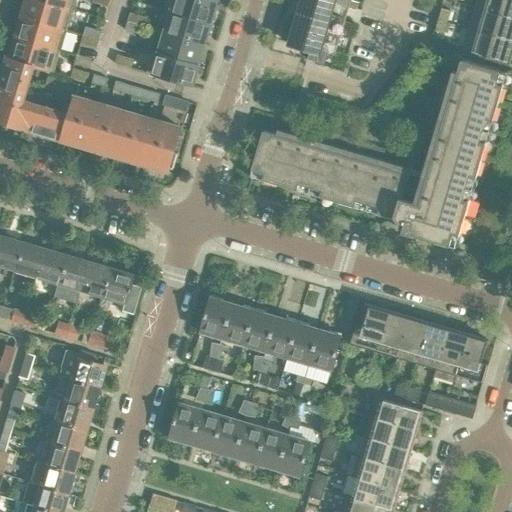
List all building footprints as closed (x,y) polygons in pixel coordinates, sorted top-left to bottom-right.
[(25,9),(23,17),(67,29),(73,9),(42,0),(24,0),(22,8),(25,9)] [(42,0),(73,9),(75,0),(42,0)] [(210,0),(167,0),(165,9),(212,23),(216,9),(213,8),(215,1),(210,0)] [(297,0),(296,4),(300,6),(290,40),(303,44),(302,45),(335,54),(345,17),(350,18),(353,7),(349,6),(350,0),(297,0)] [(511,0),(486,0),(483,11),(511,19),(511,0)] [(441,8),(438,19),(447,22),(451,11),(441,8)] [(172,12),(166,32),(203,43),(205,36),(208,37),(212,23),(165,9),(165,10),(172,12)] [(511,19),(483,11),(477,31),(511,41),(511,19)] [(130,12),(127,21),(143,26),(146,17),(130,12)] [(18,24),(14,37),(61,50),(54,47),(60,28),(67,30),(67,29),(23,17),(21,25),(18,24)] [(447,22),(438,19),(434,31),(444,34),(447,22)] [(143,26),(127,21),(125,29),(141,34),(143,26)] [(85,26),(83,35),(99,39),(102,31),(85,26)] [(511,54),(511,41),(477,31),(471,53),(509,65),(511,54)] [(153,50),(153,51),(200,64),(204,51),(201,50),(203,43),(166,32),(160,52),(153,50)] [(99,39),(83,35),(80,43),(97,48),(99,39)] [(8,57),(32,64),(31,65),(54,72),(61,50),(14,37),(10,50),(13,50),(11,57),(8,57)] [(310,49),(307,59),(316,61),(319,52),(310,49)] [(200,64),(153,51),(146,72),(190,85),(193,78),(196,79),(200,64)] [(327,53),(320,51),(319,52),(316,61),(316,62),(324,64),(327,53)] [(134,59),(117,54),(115,63),(131,68),(134,59)] [(0,73),(3,74),(0,84),(0,94),(21,101),(21,100),(31,65),(32,64),(8,57),(6,63),(2,62),(0,68),(0,73)] [(414,234),(450,244),(453,232),(458,233),(458,234),(459,234),(470,198),(469,198),(464,197),(470,175),(475,176),(476,177),(487,141),(486,140),(486,141),(481,139),(487,117),(492,118),(492,119),(493,119),(504,83),(503,83),(502,83),(498,82),(501,70),(462,58),(422,191),(405,186),(414,157),(297,122),(292,138),(263,130),(252,169),(264,173),(262,178),(262,177),(262,179),(298,189),(298,188),(299,183),(321,190),(320,194),(319,196),(355,206),(356,205),(355,205),(357,200),(379,207),(378,211),(377,211),(377,212),(396,218),(402,230),(402,231),(414,234)] [(71,77),(83,80),(88,78),(89,72),(73,68),(71,77)] [(44,88),(53,91),(57,77),(48,74),(44,88)] [(91,83),(101,86),(103,86),(106,77),(94,74),(91,83)] [(57,77),(53,91),(61,93),(65,79),(57,77)] [(115,90),(125,93),(128,84),(118,81),(115,90)] [(125,93),(136,96),(138,87),(128,84),(125,93)] [(136,96),(146,99),(149,90),(138,87),(136,96)] [(149,90),(146,99),(156,102),(159,93),(149,90)] [(23,127),(27,128),(34,104),(21,100),(21,101),(0,94),(0,119),(12,123),(10,128),(22,131),(23,127)] [(58,137),(64,139),(76,96),(75,96),(69,115),(34,104),(27,128),(47,134),(46,138),(57,141),(58,137)] [(76,96),(64,139),(62,143),(78,147),(79,143),(98,149),(100,149),(99,153),(130,163),(131,158),(152,164),(151,169),(166,173),(167,169),(168,169),(169,167),(173,168),(178,153),(174,151),(181,127),(76,96)] [(166,105),(176,108),(178,99),(168,96),(166,105)] [(178,99),(176,108),(186,110),(188,102),(178,99)] [(0,266),(13,271),(22,242),(21,242),(22,241),(21,241),(20,242),(0,236),(0,266)] [(13,271),(36,277),(44,249),(43,249),(44,248),(42,248),(22,242),(13,271)] [(36,277),(57,284),(66,255),(65,255),(65,254),(64,254),(64,255),(44,249),(36,277)] [(57,284),(79,290),(87,262),(88,261),(86,260),(86,261),(66,255),(57,284)] [(79,290),(100,296),(109,267),(108,267),(108,268),(87,262),(79,290)] [(109,267),(100,296),(121,303),(123,304),(121,310),(132,314),(140,287),(128,284),(131,274),(130,273),(130,274),(109,268),(109,267)] [(199,331),(223,338),(233,303),(222,300),(223,298),(211,295),(210,297),(209,296),(209,297),(210,298),(200,330),(199,330),(199,331)] [(223,338),(244,344),(254,308),(243,304),(243,306),(233,303),(223,338)] [(350,343),(377,351),(389,311),(369,305),(362,326),(356,325),(357,323),(356,323),(350,343)] [(244,344),(266,351),(276,316),(265,313),(266,311),(254,308),(244,344)] [(10,321),(21,324),(24,312),(13,309),(10,320),(10,321)] [(377,351),(397,357),(408,316),(389,311),(377,351)] [(24,312),(21,324),(32,327),(35,315),(24,312)] [(273,353),(287,357),(298,321),(286,317),(286,319),(276,316),(266,351),(264,357),(271,360),(273,353)] [(397,357),(416,362),(428,322),(408,316),(397,357)] [(53,333),(64,336),(68,325),(57,321),(53,333)] [(287,357),(310,363),(319,329),(309,326),(309,324),(298,321),(287,357)] [(433,375),(434,376),(448,328),(428,322),(416,362),(435,368),(433,375)] [(68,325),(64,336),(76,340),(79,328),(68,325)] [(456,374),(457,374),(468,334),(448,328),(434,376),(454,382),(456,374)] [(319,329),(310,363),(308,370),(316,373),(318,366),(332,370),(333,369),(332,369),(341,336),(342,337),(342,336),(341,335),(342,333),(330,330),(329,332),(319,329)] [(90,331),(86,343),(109,349),(112,338),(90,331)] [(468,334),(457,374),(483,382),(489,362),(488,362),(487,363),(481,361),(488,340),(468,334)] [(210,356),(216,357),(220,344),(211,342),(210,356)] [(229,347),(220,344),(216,357),(223,359),(229,347)] [(5,345),(2,357),(10,360),(13,348),(5,345)] [(66,350),(59,376),(69,379),(69,380),(97,388),(98,385),(99,380),(100,380),(100,379),(98,379),(102,365),(92,362),(78,357),(79,354),(66,350)] [(25,354),(22,365),(30,367),(33,356),(25,354)] [(253,368),(260,370),(264,357),(254,355),(253,368)] [(10,360),(2,357),(0,362),(0,369),(6,372),(10,360)] [(264,357),(260,370),(266,372),(273,360),(271,360),(264,357)] [(30,367),(22,365),(19,377),(26,379),(30,367)] [(298,367),(296,381),(303,383),(307,369),(298,367)] [(307,369),(303,383),(309,385),(316,373),(308,370),(307,369)] [(355,384),(366,387),(370,375),(358,372),(355,384)] [(200,386),(207,389),(211,378),(203,375),(200,386)] [(370,375),(366,387),(378,391),(382,379),(370,375)] [(69,380),(63,402),(89,409),(94,394),(95,395),(96,393),(97,389),(97,388),(69,380)] [(394,395),(406,399),(409,387),(397,383),(394,395)] [(194,398),(196,399),(203,403),(207,389),(201,387),(194,398)] [(409,387),(406,399),(417,402),(421,390),(409,387)] [(207,389),(203,403),(204,403),(213,405),(213,391),(207,389)] [(14,390),(9,407),(16,410),(19,403),(21,403),(24,393),(14,390)] [(442,409),(449,411),(453,398),(430,392),(431,390),(430,390),(425,405),(442,409)] [(338,395),(335,406),(347,410),(350,398),(338,395)] [(192,444),(203,409),(204,403),(203,403),(196,399),(196,400),(182,396),(180,402),(178,402),(178,403),(179,403),(169,436),(168,435),(168,436),(169,437),(169,438),(181,442),(181,440),(192,444)] [(376,396),(370,416),(417,430),(423,410),(376,396)] [(453,398),(449,411),(456,413),(456,414),(472,418),(477,404),(476,403),(475,405),(453,398)] [(237,411),(246,416),(250,402),(244,400),(237,411)] [(63,402),(57,421),(84,428),(86,429),(86,427),(87,422),(88,421),(86,421),(89,409),(63,402)] [(250,402),(246,416),(256,417),(257,404),(250,402)] [(347,410),(335,406),(332,418),(343,421),(347,410)] [(201,448),(213,451),(223,415),(203,409),(192,444),(202,446),(201,448)] [(282,425),(290,428),(294,415),(287,413),(282,425)] [(224,453),(236,456),(246,422),(223,415),(213,451),(224,455),(224,453)] [(294,415),(290,428),(300,430),(301,416),(294,415)] [(370,416),(364,436),(411,450),(417,430),(370,416)] [(6,417),(3,429),(10,431),(14,419),(6,417)] [(49,419),(43,441),(51,443),(79,451),(80,448),(81,444),(82,442),(80,442),(84,428),(57,421),(49,419)] [(244,461),(256,464),(267,428),(246,422),(236,456),(245,459),(244,461)] [(268,466),(279,469),(289,435),(267,428),(256,464),(267,468),(268,466)] [(3,429),(0,439),(0,450),(4,452),(10,431),(3,429)] [(327,434),(323,446),(335,449),(339,437),(327,434)] [(289,435),(279,469),(288,472),(288,474),(300,477),(300,475),(301,476),(302,475),(301,474),(310,442),(311,442),(311,441),(289,435)] [(358,455),(358,456),(406,470),(411,450),(364,436),(364,437),(371,439),(366,457),(358,455)] [(51,443),(45,464),(71,471),(75,458),(77,458),(77,457),(79,452),(79,451),(51,443)] [(335,449),(323,446),(320,457),(332,461),(335,449)] [(358,456),(352,475),(400,489),(406,470),(358,456)] [(30,484),(38,486),(65,494),(69,479),(71,479),(71,478),(72,473),(73,472),(71,472),(71,471),(45,464),(36,462),(30,484)] [(315,473),(312,485),(324,488),(327,476),(315,473)] [(347,494),(347,495),(394,509),(400,489),(352,475),(352,476),(359,478),(354,496),(347,494)] [(324,488),(312,485),(309,496),(321,500),(324,488)] [(38,486),(32,505),(52,511),(61,511),(62,507),(63,507),(63,506),(61,505),(65,494),(38,486)] [(149,503),(174,510),(177,500),(153,493),(149,503)] [(347,495),(341,511),(393,511),(394,509),(347,495)] [(194,511),(197,506),(185,502),(181,511),(194,511)] [(149,503),(147,511),(148,511),(173,511),(174,510),(149,503)]
